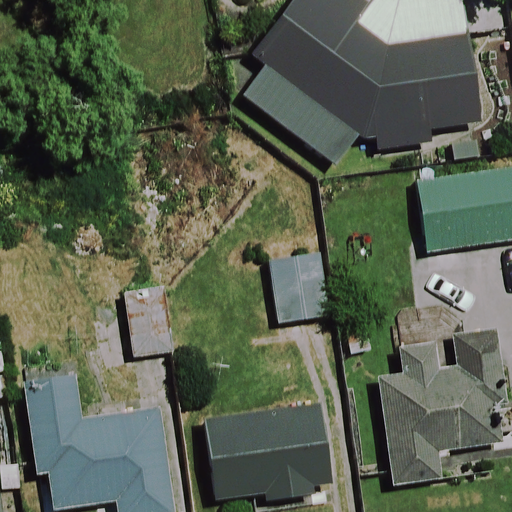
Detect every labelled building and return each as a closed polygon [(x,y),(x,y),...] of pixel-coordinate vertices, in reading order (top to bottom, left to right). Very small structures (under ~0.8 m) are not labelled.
[(434,0),(390,6),(380,0),(271,0),(262,14),(275,23),(245,66),(258,75),(236,106),(330,173),(356,136),(386,157),(422,152),(420,139),(467,132),(448,0),(434,0)] [(511,245),(511,208),(508,176),(410,188),(419,257),(511,245)] [(321,321),(310,257),(259,266),(270,329),(321,321)] [(144,292),(117,297),(129,363),(156,358),(144,292)] [(430,458),(488,449),(476,369),(429,376),(425,353),(395,357),(398,379),(369,383),(385,492),(434,485),(430,458)] [(74,422),(68,379),(16,386),(30,483),(43,481),(47,511),(65,511),(109,506),(109,511),(166,511),(152,411),(74,422)] [(324,497),(311,408),(195,424),(207,505),(255,498),(257,507),(324,497)]
